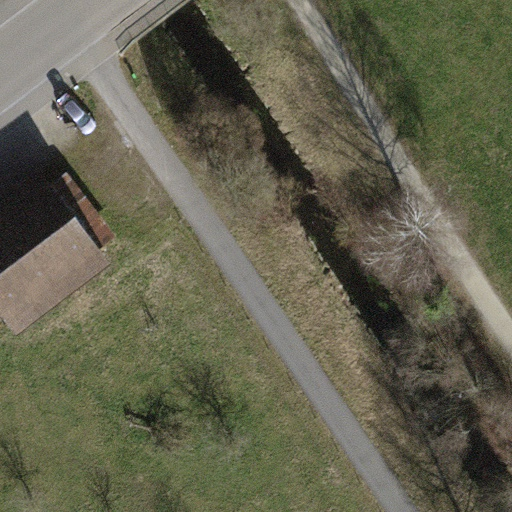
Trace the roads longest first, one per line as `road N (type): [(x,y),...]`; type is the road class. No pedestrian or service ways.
road 1 (track): [(511,334),(299,0)]
road 2 (residential): [(0,75),(98,0)]
